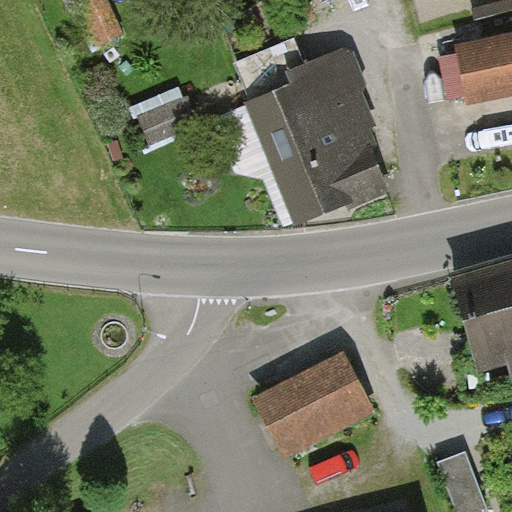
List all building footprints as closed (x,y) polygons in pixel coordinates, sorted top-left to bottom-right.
[(69,0),(93,51),(131,34),(115,0),(69,0)] [(511,102),(511,41),(468,51),(481,109),(511,102)] [(254,105),(294,229),(408,192),(362,53),(281,80),(286,94),(254,105)] [(147,152),(213,130),(204,102),(138,124),(147,152)] [(511,275),(472,284),(490,368),(511,363),(511,275)] [(354,359),(264,408),(296,467),(386,418),(354,359)]
